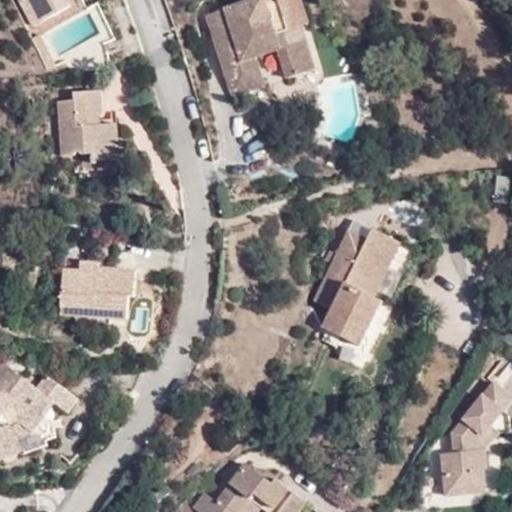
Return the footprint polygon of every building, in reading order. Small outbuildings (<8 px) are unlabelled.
[(67,0),(18,0),(33,27),(72,7),(67,0)] [(311,24),(303,0),(252,0),(206,15),(232,96),(267,86),(258,56),(279,51),(287,79),(317,69),(304,26),(311,24)] [(54,63),(38,34),(29,39),(44,69),(54,63)] [(90,117),(98,117),(102,116),(100,92),(71,94),(71,102),(53,103),(56,160),(71,160),(71,157),(75,156),(76,158),(96,157),(96,164),(112,163),(119,163),(118,129),(98,129),(91,129),(90,117)] [(98,129),(98,117),(90,117),(91,129),(98,129)] [(71,157),(71,160),(72,182),(112,180),(112,163),(96,164),(96,157),(76,158),(75,156),(71,157)] [(496,174),(496,200),(510,200),(510,174),(496,174)] [(372,297),(399,242),(374,228),(369,238),(351,228),(313,299),(333,309),(324,326),(360,345),(382,302),(372,297)] [(85,267),(85,258),(68,257),(68,266),(85,267)] [(140,271),(113,269),(113,276),(102,274),(102,268),(103,259),(85,258),(85,267),(68,266),(65,298),(83,299),(83,309),(83,316),(129,320),(131,293),(139,294),(140,271)] [(64,307),(83,309),(83,299),(65,298),(64,307)] [(65,413),(78,398),(46,374),(35,388),(3,362),(0,365),(0,460),(18,455),(15,441),(29,435),(56,405),(65,413)] [(488,494),(485,451),(484,434),(492,426),(499,434),(509,431),(507,417),(502,413),(511,401),(511,398),(494,384),(451,437),(452,453),(443,455),(447,499),(459,509),(480,505),(488,494)] [(484,434),(485,451),(499,434),(492,426),(484,434)] [(252,477),(252,469),(244,464),(215,501),(206,496),(195,510),(197,511),(242,511),(241,511),(255,494),(264,501),(279,511),(291,511),(303,498),(265,469),(260,478),(252,477)] [(265,469),(252,469),(252,477),(260,478),(265,469)] [(242,511),(257,511),(261,507),(260,506),(264,501),(255,494),(241,511),(242,511)] [(343,511),(325,499),(314,511),(343,511)] [(267,511),(279,511),(264,501),(260,506),(261,507),(267,511)]
